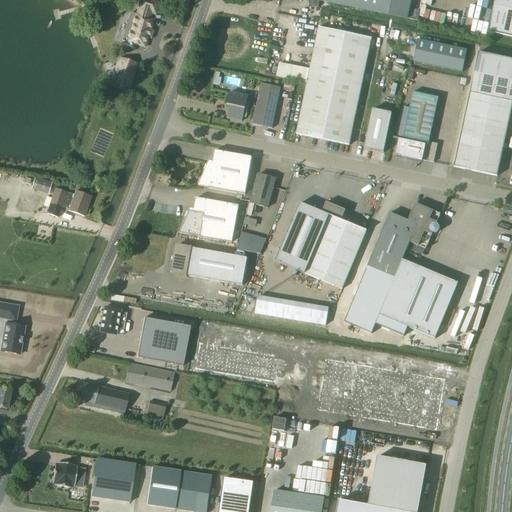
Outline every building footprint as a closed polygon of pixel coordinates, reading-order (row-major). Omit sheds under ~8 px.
[(160,3),(150,0),(139,0),(136,11),(138,11),(137,14),(134,13),(124,44),(145,51),(149,40),(151,41),(154,32),(152,31),(156,20),(152,19),(153,16),(155,17),(160,3)] [(309,0),(309,8),(319,8),(320,1),(389,16),(392,0),(309,0)] [(392,0),(389,16),(408,19),(418,21),(420,11),(410,9),(411,0),(392,0)] [(511,0),(495,0),(488,32),(511,37),(511,0)] [(279,63),(276,77),(307,83),(296,135),(350,146),(372,39),(319,28),(310,70),(279,63)] [(467,51),(418,40),(413,61),(462,72),(467,51)] [(511,59),(479,52),(454,167),(497,176),(511,110),(511,109),(511,59)] [(138,64),(118,58),(109,87),(129,93),(138,64)] [(413,67),(409,79),(430,85),(434,74),(413,67)] [(212,85),(219,85),(221,73),(214,72),(212,85)] [(391,83),(390,95),(396,95),(398,84),(391,83)] [(281,88),(261,84),(252,125),(272,129),(281,88)] [(231,103),(227,119),(242,122),(243,118),(247,119),(251,100),(244,98),(245,94),(233,92),(233,94),(230,94),(228,102),(231,103)] [(403,141),(399,140),(395,156),(407,159),(407,157),(434,163),(438,144),(429,142),(438,98),(413,93),(410,109),(403,141)] [(374,110),(365,149),(385,153),(393,114),(374,110)] [(252,158),(215,152),(213,164),(209,163),(198,187),(246,196),(252,158)] [(276,179),(258,174),(250,203),(268,208),(276,179)] [(52,183),(35,178),(31,190),(48,195),(49,194),(52,185),(52,183)] [(55,189),(53,195),(46,214),(59,219),(63,208),(69,210),(69,211),(84,217),(91,197),(76,192),(74,196),(56,189),(55,189)] [(239,207),(196,199),(194,211),(190,210),(179,235),(233,244),(239,207)] [(276,262),(344,290),(367,231),(342,221),(346,211),(327,203),(322,213),(300,204),(276,262)] [(403,326),(435,339),(458,283),(403,260),(410,243),(419,246),(424,232),(432,235),(433,233),(435,234),(437,233),(439,232),(440,229),(440,227),(438,225),(437,224),(438,222),(430,220),(433,211),(415,204),(408,221),(390,213),(367,267),(395,279),(380,316),(385,318),(379,333),(397,341),(403,326)] [(253,226),(255,221),(245,217),(243,223),(253,226)] [(248,259),(177,246),(172,274),(243,287),(248,259)] [(257,301),(255,314),(326,326),(328,313),(322,312),(257,301)] [(0,304),(0,318),(8,320),(7,325),(6,324),(1,352),(19,355),(24,328),(13,326),(14,321),(16,321),(18,307),(0,304)] [(119,312),(103,309),(98,334),(114,337),(117,321),(124,323),(125,315),(118,313),(119,312)] [(188,327),(141,318),(134,358),(181,367),(188,327)] [(279,359),(200,344),(196,369),(275,384),(279,359)] [(444,379),(325,358),(316,410),(435,430),(444,379)] [(175,373),(129,364),(125,383),(171,393),(175,373)] [(129,395),(81,383),(77,400),(86,402),(85,406),(124,415),(129,395)] [(0,407),(7,409),(11,393),(0,390),(0,389),(0,407)] [(166,405),(150,401),(145,420),(162,424),(166,405)] [(336,511),(418,511),(427,466),(358,453),(349,502),(339,500),(336,511)] [(135,465),(96,459),(91,498),(129,503),(135,465)] [(74,466),(58,463),(57,465),(55,465),(52,483),(55,484),(54,486),(71,488),(71,486),(82,488),(84,477),(76,476),(77,468),(74,468),(74,466)] [(174,510),(180,472),(152,468),(146,506),(174,510)] [(207,511),(212,476),(180,472),(174,510),(189,511),(207,511)] [(335,496),(337,476),(329,475),(328,483),(309,481),(307,492),(335,496)] [(225,476),(219,511),(249,511),(254,480),(225,476)] [(274,491),(271,511),(322,511),(325,499),(274,491)]
